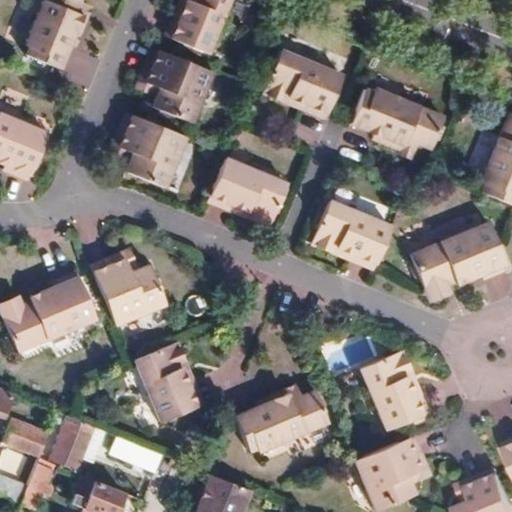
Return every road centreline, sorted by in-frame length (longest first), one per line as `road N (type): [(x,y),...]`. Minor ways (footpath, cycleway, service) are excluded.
road 1 (residential): [(278,272),(499,353)]
road 2 (residential): [(66,191),(278,272)]
road 3 (residential): [(66,191),(144,0)]
road 4 (residential): [(330,144),(278,272)]
road 5 (tertiary): [(394,0),(511,45)]
